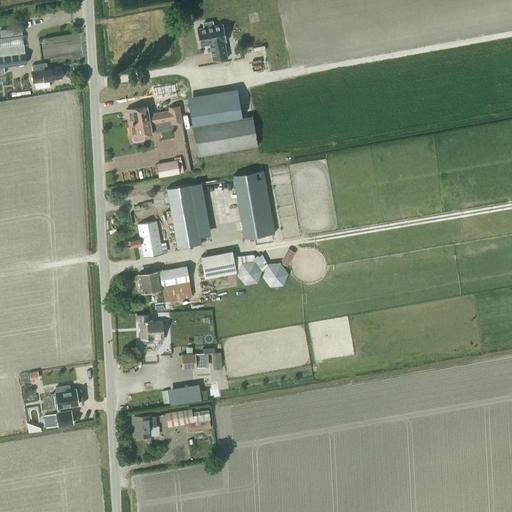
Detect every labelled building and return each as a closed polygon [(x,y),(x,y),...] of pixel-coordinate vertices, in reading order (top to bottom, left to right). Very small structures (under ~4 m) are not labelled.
[(196,29),(200,47),(209,45),(212,61),(227,58),(224,42),(226,42),(222,24),(213,26),(212,21),(202,23),(203,28),(196,29)] [(25,63),(23,46),(23,45),(0,47),(0,73),(4,73),(4,66),(25,63)] [(33,82),(61,77),(60,67),(47,69),(46,62),(31,65),(33,72),(32,72),(33,82)] [(167,102),(177,100),(176,91),(165,93),(167,102)] [(257,145),(252,115),(242,117),(238,95),(188,104),(197,156),(257,145)] [(146,106),(125,110),(128,123),(155,118),(170,116),(169,111),(154,113),(154,114),(148,115),(146,106)] [(155,118),(128,123),(130,137),(132,137),(132,140),(134,141),(143,140),(144,138),(143,134),(151,133),(150,124),(156,123),(171,121),(171,123),(181,122),(178,106),(169,108),(169,111),(170,116),(155,118)] [(182,159),(156,164),(158,177),(184,172),(182,159)] [(263,170),(233,175),(244,238),(274,233),(263,170)] [(177,247),(201,243),(190,184),(166,188),(177,247)] [(130,246),(128,246),(130,259),(143,257),(162,253),(156,221),(137,224),(140,239),(129,240),(130,246)] [(236,272),(236,270),(233,256),(232,250),(200,256),(204,278),(236,272)] [(140,292),(161,289),(164,302),(192,296),(189,280),(186,265),(158,270),(137,274),(140,292)] [(237,287),(235,274),(205,279),(207,292),(237,287)] [(152,338),(153,337),(153,340),(162,339),(161,320),(148,321),(148,314),(136,315),(137,322),(140,321),(141,338),(143,338),(143,341),(145,343),(151,343),(152,341),(152,338)] [(212,353),(213,369),(222,368),(220,352),(212,353)] [(181,368),(196,367),(204,367),(204,353),(181,354),(181,368)] [(38,372),(30,373),(31,381),(40,379),(38,372)] [(70,390),(69,388),(69,385),(55,387),(56,392),(55,392),(55,393),(51,394),(53,408),(55,407),(56,413),(56,414),(44,415),(45,427),(57,425),(57,426),(73,424),(71,410),(60,411),(59,408),(78,405),(75,389),(70,390)] [(193,395),(174,398),(175,404),(194,402),(193,395)] [(208,410),(191,412),(191,410),(191,409),(166,413),(168,427),(185,424),(187,432),(210,428),(209,419),(210,419),(208,410)] [(150,417),(133,417),(134,435),(151,434),(151,435),(159,434),(159,426),(156,426),(155,416),(150,416),(150,417)]
